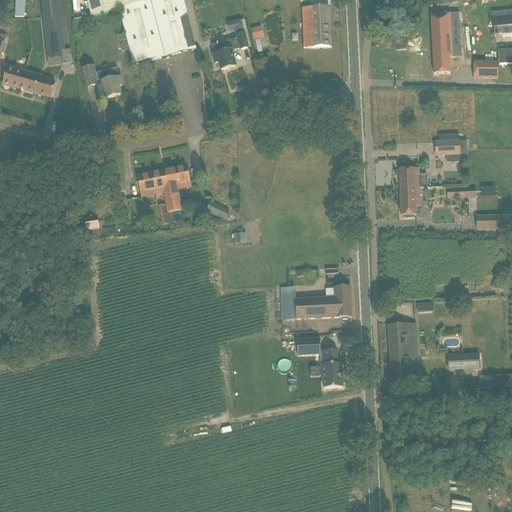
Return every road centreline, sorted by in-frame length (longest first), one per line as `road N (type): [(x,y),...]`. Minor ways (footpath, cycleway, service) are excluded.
road 1 (unclassified): [(0,126),(87,148),(116,147),(305,103),(356,100)]
road 2 (secondary): [(373,402),(356,100)]
road 3 (unclassified): [(373,402),(511,397)]
